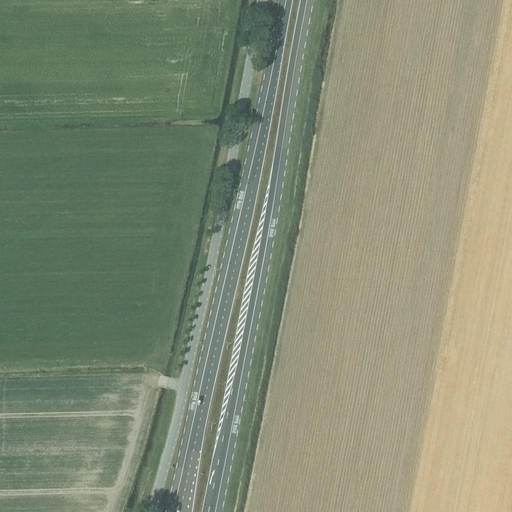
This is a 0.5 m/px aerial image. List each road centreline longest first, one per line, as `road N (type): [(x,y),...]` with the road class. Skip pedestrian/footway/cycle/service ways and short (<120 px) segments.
road 1 (unclassified): [(148,511),(182,387),(258,0)]
road 2 (primary): [(285,0),(180,511)]
road 3 (primary): [(210,511),(306,0)]
